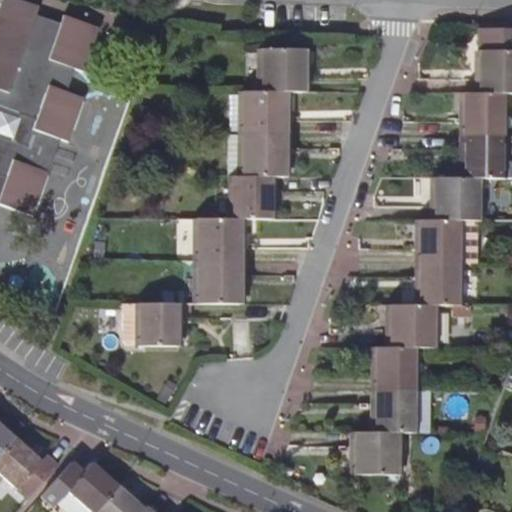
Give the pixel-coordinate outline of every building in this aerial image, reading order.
[(15,0),(0,0),(0,1),(0,176),(5,178),(0,192),(0,204),(31,216),(58,141),(67,143),(82,98),(66,92),(73,71),(82,73),(97,29),(63,17),(60,24),(36,16),(39,8),(15,0)] [(511,29),(478,29),(477,95),(499,95),(511,95),(511,29)] [(263,50),(263,93),(285,93),(303,94),(304,51),(263,50)] [(242,133),(242,135),(284,135),(285,93),(263,93),(241,93),(241,96),(230,96),(230,132),(242,133)] [(461,95),(461,137),(499,137),(499,95),(477,95),(461,95)] [(227,177),(232,177),(241,178),(242,135),(227,135),(227,177)] [(242,135),(241,178),(270,178),(284,178),(284,135),(242,135)] [(461,137),(461,180),(475,180),(498,180),(499,137),(461,137)] [(270,220),(270,178),(241,178),(232,177),(232,220),(240,220),(270,220)] [(432,180),(432,221),(454,221),(474,222),(475,180),(461,180),(432,180)] [(198,262),(239,262),(240,220),(232,220),(198,219),(198,262)] [(416,265),(453,264),(473,264),(474,222),(454,221),(432,221),(417,221),(416,265)] [(239,304),(239,262),(198,262),(198,304),(239,304)] [(416,306),(430,306),(453,306),(453,264),(416,265),(416,306)] [(139,346),(176,347),(176,304),(139,303),(139,346)] [(387,306),(387,348),(411,348),(429,349),(430,306),(416,306),(387,306)] [(372,391),(410,392),(411,348),(387,348),(373,349),(372,391)] [(372,434),(394,434),(409,434),(410,392),(372,391),(372,434)] [(428,391),(410,392),(409,434),(427,434),(428,391)] [(0,457),(15,440),(0,426),(0,457)] [(394,476),(394,434),(372,434),(352,433),(352,475),(394,476)] [(41,463),(15,440),(0,457),(0,475),(28,501),(58,467),(48,457),(41,463)] [(72,464),(64,472),(42,498),(53,507),(67,492),(88,511),(96,511),(118,488),(92,464),(84,474),(72,464)] [(148,511),(146,510),(144,511),(118,488),(96,511),(148,511)]
